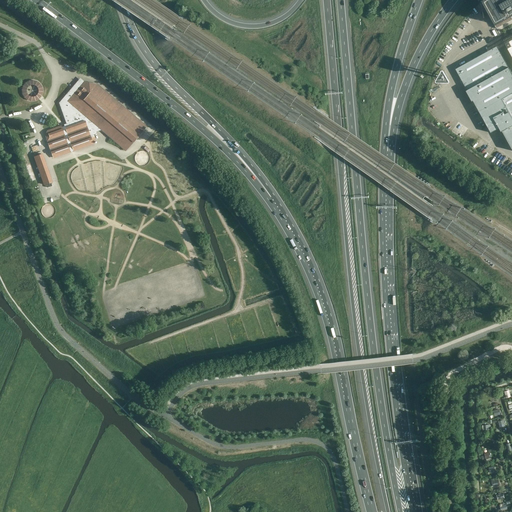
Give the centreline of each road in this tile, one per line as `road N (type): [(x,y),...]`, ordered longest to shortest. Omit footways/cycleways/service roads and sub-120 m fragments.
road 1 (motorway): [(326,0),(354,323),(387,511)]
road 2 (motorway): [(400,511),(376,379),(340,0)]
road 3 (motorway): [(416,511),(388,294),(387,151)]
road 4 (motorway): [(271,197),(323,298),(371,511)]
road 5 (motorway): [(36,0),(196,125),(271,197)]
road 6 (track): [(140,228),(182,197),(208,193),(243,268),(236,310),(155,341)]
road 7 (motorway): [(119,0),(157,69),(250,163),(271,197)]
road 8 (track): [(141,170),(119,184),(103,292),(192,259)]
road 9 (unclassified): [(452,511),(448,377),(511,347)]
road 10 (track): [(75,192),(68,175),(78,163),(129,165),(158,179),(181,229)]
road 11 (motorway): [(387,151),(405,83),(453,0)]
road 12 (track): [(63,196),(163,212),(181,229),(192,259)]
road 13 (motorway): [(387,151),(395,69),(418,0)]
road 14 (track): [(63,196),(192,259)]
road 15 (track): [(149,173),(154,194),(116,288)]
